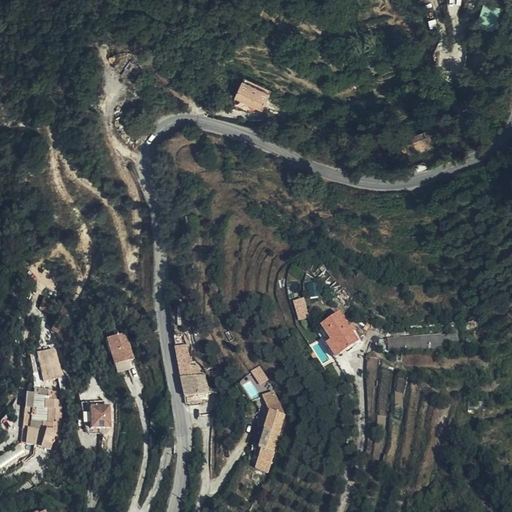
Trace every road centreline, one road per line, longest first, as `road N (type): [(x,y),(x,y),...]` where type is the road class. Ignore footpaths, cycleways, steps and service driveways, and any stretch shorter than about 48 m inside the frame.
road 1 (tertiary): [(511,128),(486,152),(393,185),(346,180),(197,120),(159,131),(148,156),(184,450),(173,511)]
road 2 (unknown): [(432,0),(441,61),(473,0)]
